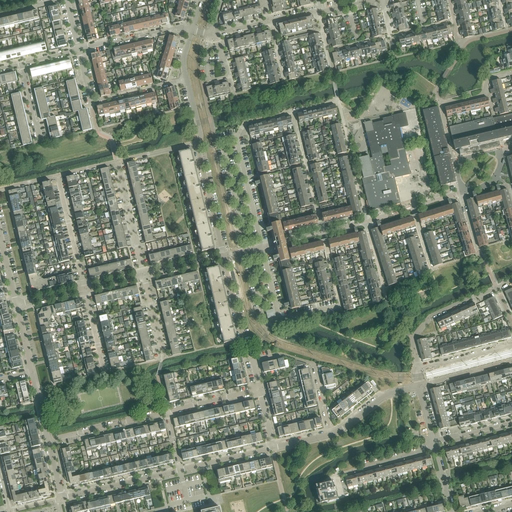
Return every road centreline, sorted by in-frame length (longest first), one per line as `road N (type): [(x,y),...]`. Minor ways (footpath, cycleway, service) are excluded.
road 1 (residential): [(367,221),(338,101),(291,112)]
road 2 (residential): [(185,79),(90,101),(78,50)]
road 3 (residential): [(418,368),(412,338),(431,317),(511,280)]
road 4 (residential): [(330,434),(313,366),(280,355),(252,362)]
road 5 (residential): [(322,232),(291,112)]
road 6 (tertiary): [(61,498),(180,471)]
road 7 (residential): [(48,441),(166,413)]
